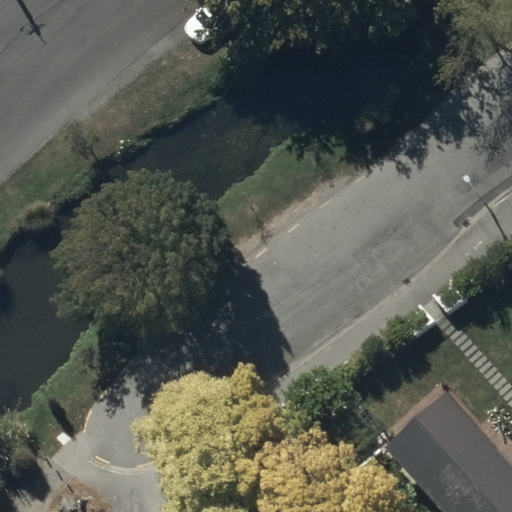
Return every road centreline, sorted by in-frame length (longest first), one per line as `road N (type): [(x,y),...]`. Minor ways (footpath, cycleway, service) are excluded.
road 1 (residential): [(511,129),(137,431)]
road 2 (unclassified): [(95,0),(0,84)]
